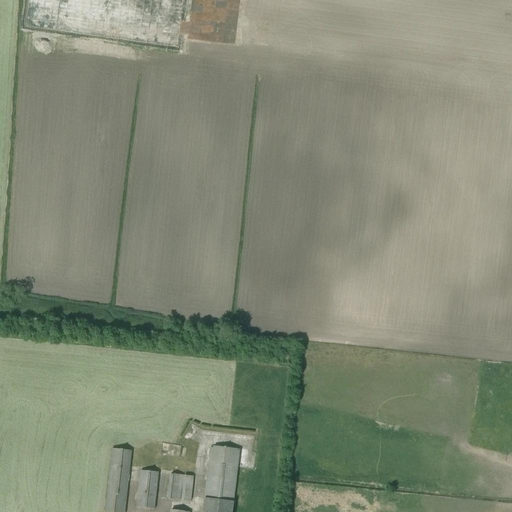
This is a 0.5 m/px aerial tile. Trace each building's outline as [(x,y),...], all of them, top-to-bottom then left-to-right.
[(111,448),(103,511),(124,511),(131,451),(111,448)] [(209,448),(201,511),(231,511),(239,452),(209,448)] [(139,470),(136,507),(154,509),(157,473),(139,470)] [(170,474),(166,499),(179,501),(182,475),(170,474)] [(180,496),(180,500),(189,502),(190,498),(192,476),(183,475),(180,496)]
